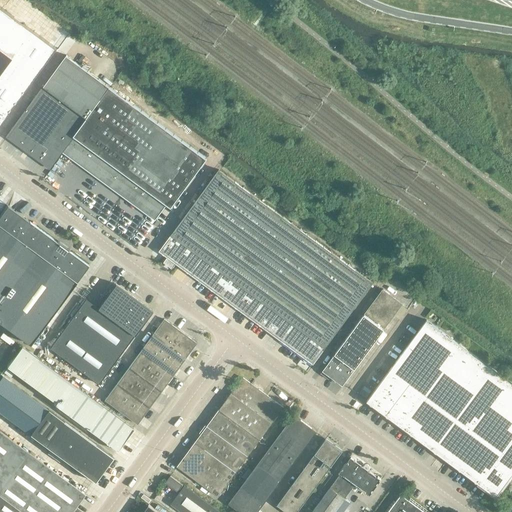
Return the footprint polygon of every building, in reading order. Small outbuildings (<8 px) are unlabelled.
[(0,125),(57,49),(43,39),(46,36),(35,27),(32,31),(0,6),(0,125)] [(51,169),(63,152),(110,87),(67,56),(7,137),(51,169)] [(206,159),(110,87),(63,152),(155,220),(167,205),(170,208),(206,159)] [(20,159),(25,151),(6,139),(1,147),(20,159)] [(174,262),(313,364),(372,283),(219,170),(159,251),(169,258),(168,261),(172,264),(174,262)] [(7,205),(0,214),(0,322),(29,344),(88,265),(68,249),(69,250),(70,250),(57,240),(57,241),(58,242),(7,205)] [(85,299),(67,323),(49,347),(99,384),(152,311),(115,284),(98,308),(85,299)] [(333,356),(323,370),(328,374),(327,375),(330,378),(331,376),(342,384),(402,304),(382,290),(333,356)] [(330,342),(338,348),(364,314),(360,311),(348,326),(344,323),(343,325),(347,329),(338,341),(333,338),(330,342)] [(136,423),(148,407),(196,343),(164,319),(104,400),(136,423)] [(448,460),(469,475),(497,496),(511,475),(511,382),(427,320),(367,400),(440,454),(450,442),(457,447),(448,460)] [(21,347),(6,367),(54,402),(53,403),(117,450),(133,428),(21,347)] [(217,496),(232,476),(283,407),(242,377),(177,466),(217,496)] [(112,456),(48,409),(30,433),(95,481),(112,456)] [(256,511),(315,432),(294,417),(293,415),(252,471),(248,468),(242,477),(246,480),(229,504),(240,511),(256,511)] [(0,511),(70,511),(71,511),(84,493),(0,431),(0,511)] [(277,505),(287,511),(297,511),(341,451),(325,439),(277,505)] [(380,479),(350,456),(338,472),(340,474),(311,511),(334,511),(356,483),(367,491),(366,492),(369,495),(380,479)] [(170,475),(165,482),(177,491),(182,485),(170,475)] [(219,511),(184,486),(179,493),(171,504),(173,506),(181,511),(219,511)] [(424,511),(400,494),(387,511),(424,511)]
